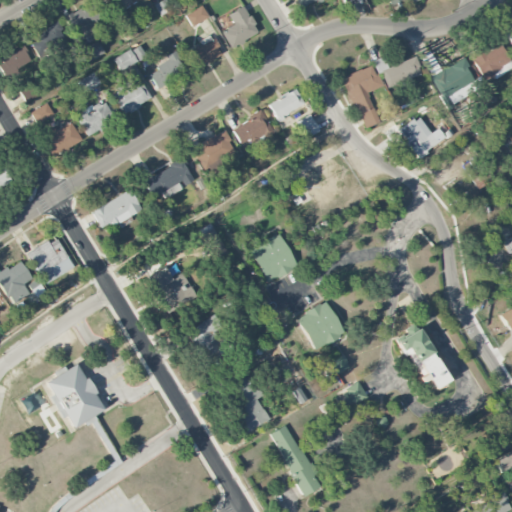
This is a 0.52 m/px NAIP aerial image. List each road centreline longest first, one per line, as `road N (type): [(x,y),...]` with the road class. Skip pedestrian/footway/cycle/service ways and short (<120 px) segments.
road 1 (residential): [(497,0),(447,27),(327,34),(0,233)]
road 2 (residential): [(246,511),(0,106)]
road 3 (residential): [(511,391),(465,317),(431,203),(353,139),(266,0)]
